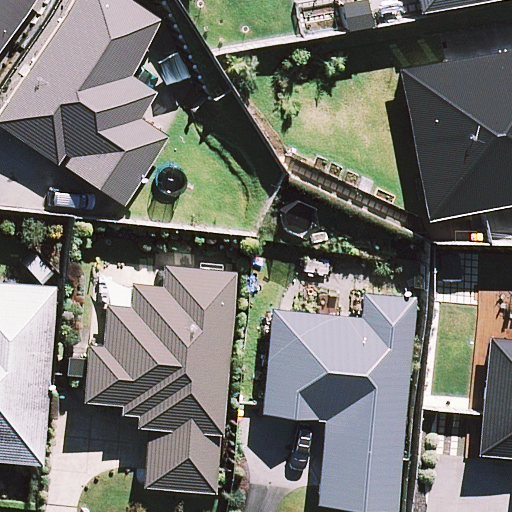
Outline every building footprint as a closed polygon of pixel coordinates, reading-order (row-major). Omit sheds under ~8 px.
[(160,20),(130,0),(63,0),(0,94),(0,125),(51,160),(58,150),(63,153),(57,161),(116,201),(163,132),(135,114),(152,89),(125,71),(160,20)] [(0,0),(0,41),(30,0),(0,0)] [(208,490),(230,270),(160,263),(158,284),(127,281),(124,303),(102,300),(97,342),(81,340),(76,396),(115,400),(114,409),(130,411),(129,422),(144,423),(138,483),(208,490)] [(0,456),(37,460),(54,286),(0,281),(0,456)] [(310,499),(391,506),(410,295),(357,290),(355,313),(263,305),(254,408),(318,414),(310,499)]
